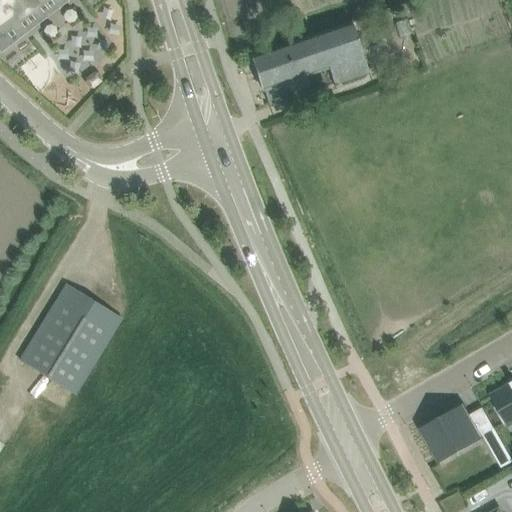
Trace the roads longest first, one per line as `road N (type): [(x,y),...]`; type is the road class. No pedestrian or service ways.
road 1 (tertiary): [(343,435),(215,133)]
road 2 (tertiary): [(215,133),(158,157),(115,165),(89,160),(0,89)]
road 3 (residential): [(343,435),(511,342)]
road 4 (tertiary): [(215,133),(168,0)]
road 5 (residential): [(249,511),(320,466),(343,435)]
